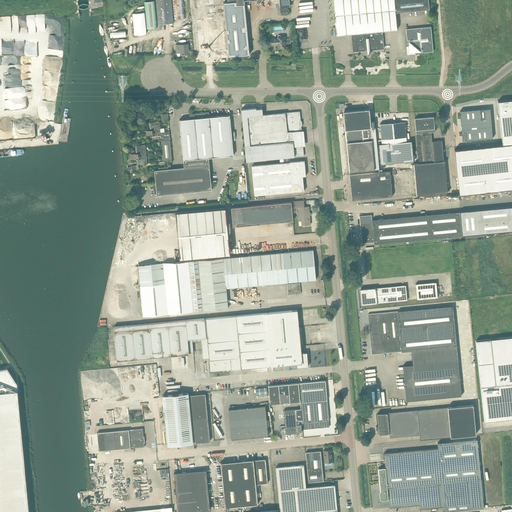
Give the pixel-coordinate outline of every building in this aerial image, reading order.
[(155,0),(158,19),(158,24),(173,23),(173,18),(170,0),(155,0)] [(182,0),(172,0),(174,18),(184,17),(182,0)] [(227,0),(228,2),(223,3),(228,57),(249,55),(244,1),(245,1),(245,4),(248,4),(247,0),(278,0),(280,8),(281,7),(281,10),(280,11),(281,15),(285,13),(286,15),(290,13),(288,9),(287,7),(290,7),(289,0),(227,0)] [(333,0),(337,35),(351,34),(353,51),(383,48),(382,31),(397,30),(395,13),(429,9),(428,0),(333,0)] [(157,28),(157,23),(154,1),(143,3),(146,29),(157,28)] [(225,22),(198,24),(200,52),(219,50),(227,49),(225,22)] [(410,41),(409,41),(409,49),(410,49),(413,51),(413,52),(412,52),(420,51),(420,50),(422,50),(422,53),(433,52),(431,27),(406,29),(407,40),(410,40),(410,41)] [(277,38),(269,39),(270,45),(276,45),(276,44),(278,44),(278,48),(286,47),(285,43),(286,42),(288,44),(290,44),(291,42),(291,40),(289,39),(287,39),(286,40),(285,40),(285,37),(281,37),(281,36),(280,35),(278,35),(277,36),(278,37),(277,37),(277,38)] [(176,53),(188,52),(188,44),(176,45),(176,53)] [(4,89),(4,100),(12,99),(12,96),(18,96),(18,92),(16,92),(16,89),(4,89)] [(511,100),(498,102),(502,145),(511,143),(511,100)] [(241,109),(245,152),(246,161),(280,158),(280,163),(251,166),(253,196),(304,191),(303,176),(306,176),(304,161),(290,162),(290,163),(283,163),(283,158),(304,156),(300,111),(263,115),(262,109),(256,109),(256,108),(241,109)] [(490,108),(460,111),(462,141),(493,139),(490,108)] [(344,112),(343,113),(345,130),(349,172),(374,170),(379,169),(374,121),(370,121),(369,110),(368,110),(344,112)] [(212,190),(208,158),(228,156),(233,155),(229,115),(209,117),(209,112),(194,114),(194,118),(179,120),(183,160),(184,167),(154,170),(157,195),(212,190)] [(414,118),(418,152),(418,163),(414,164),(416,195),(447,193),(445,161),(444,161),(442,141),(432,142),(431,132),(435,132),(433,117),(414,118)] [(163,161),(172,161),(170,131),(165,132),(164,128),(160,128),(160,121),(150,122),(151,130),(144,130),(145,136),(162,135),(163,161)] [(406,141),(405,122),(384,124),(380,124),(381,144),(378,144),(380,164),(413,161),(411,141),(406,141)] [(511,143),(502,145),(454,150),(459,195),(511,188),(511,143)] [(136,145),(136,153),(129,154),(129,158),(127,158),(129,174),(133,173),(132,169),(139,169),(139,164),(147,163),(146,145),(136,145)] [(392,196),(392,191),(390,171),(349,175),(352,200),(392,196)] [(299,201),(291,202),(292,212),(297,212),(298,211),(299,221),(303,221),(303,225),(305,225),(310,225),(308,207),(304,207),(304,201),(299,201)] [(241,207),(231,208),(233,227),(243,226),(288,221),(288,226),(293,226),(291,202),(241,207)] [(511,214),(511,207),(460,212),(462,236),(511,231),(511,214)] [(179,260),(229,254),(225,209),(175,213),(179,260)] [(369,215),(359,216),(362,243),(374,242),(374,244),(452,237),(462,236),(460,212),(372,220),(370,220),(369,215)] [(222,258),(137,266),(139,286),(142,316),(166,314),(194,311),(228,308),(226,288),(316,280),(313,250),(308,250),(223,259),(222,258)] [(436,282),(415,284),(417,300),(437,298),(436,282)] [(287,284),(288,295),(301,294),(300,283),(287,284)] [(406,285),(361,289),(362,304),(361,304),(361,305),(407,300),(406,285)] [(406,401),(411,401),(462,396),(453,306),(368,314),(369,324),(371,324),(373,349),(371,349),(372,354),(411,350),(413,365),(403,366),(406,401)] [(236,316),(205,319),(210,372),(241,369),(297,363),(297,367),(303,367),(308,366),(307,352),(301,353),(297,310),(292,310),(236,316)] [(204,318),(113,327),(117,361),(189,354),(189,353),(193,353),(192,339),(201,338),(203,358),(208,357),(206,338),(204,318)] [(511,336),(476,341),(484,422),(511,418),(511,336)] [(0,511),(28,511),(17,385),(7,369),(0,369),(0,511)] [(301,409),(302,421),(302,429),(329,427),(329,420),(325,380),(298,383),(300,401),(301,409)] [(298,383),(288,384),(290,402),(300,401),(298,383)] [(288,384),(278,385),(280,403),(290,402),(288,384)] [(280,403),(278,385),(268,386),(270,404),(280,403)] [(188,393),(163,396),(167,446),(193,443),(193,438),(188,393)] [(189,395),(193,438),(194,443),(210,441),(205,394),(189,395)] [(473,405),(377,414),(378,426),(376,426),(376,429),(379,429),(379,435),(389,434),(389,438),(419,435),(420,440),(476,435),(473,405)] [(228,410),(231,434),(231,439),(268,436),(265,406),(228,410)] [(296,421),(295,409),(283,410),(286,434),(298,433),(299,431),(302,430),(302,429),(302,421),(296,421)] [(143,428),(103,432),(97,433),(98,451),(144,447),(143,428)] [(379,491),(380,500),(388,499),(389,508),(419,505),(420,509),(444,507),(444,511),(472,509),(483,508),(477,439),(437,443),(438,448),(384,453),(385,468),(378,468),(380,491),(379,491)] [(323,451),(325,466),(333,465),(331,450),(323,451)] [(320,451),(305,452),(308,482),(323,481),(320,451)] [(265,459),(253,460),(255,484),(267,483),(265,459)] [(255,484),(253,460),(221,463),(225,507),(257,504),(255,484)] [(276,467),(276,472),(279,511),(337,511),(335,485),(306,487),(303,464),(276,467)] [(190,511),(210,510),(208,494),(206,470),(174,473),(177,511),(190,511)]
